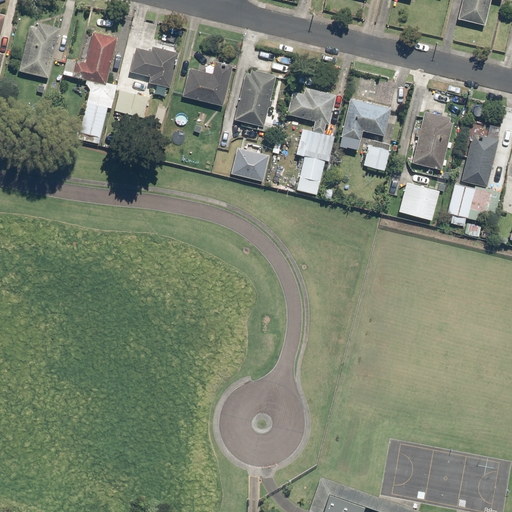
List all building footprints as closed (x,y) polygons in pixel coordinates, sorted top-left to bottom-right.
[(485,24),(490,0),(461,0),(458,18),(485,24)] [(29,25),(18,70),(48,77),(59,27),(38,22),(36,26),(29,25)] [(71,76),(92,81),(78,138),(99,143),(107,106),(111,107),(116,84),(106,81),(116,36),(93,31),(86,62),(67,57),(63,73),(72,75),(71,76)] [(135,46),(130,70),(150,75),(149,81),(170,86),(178,51),(152,45),(150,50),(135,46)] [(189,67),(182,95),(223,104),(232,64),(215,60),(212,73),(189,67)] [(245,72),(234,118),(263,125),(275,74),(251,68),(250,73),(245,72)] [(293,91),(287,113),(315,120),(312,129),(323,132),(325,122),(329,123),(336,94),(305,86),(303,93),(293,91)] [(119,89),(114,109),(145,116),(149,96),(119,89)] [(390,107),(350,97),(341,135),(360,139),(362,129),(384,134),(390,107)] [(208,113),(200,109),(195,123),(203,126),(208,113)] [(424,111),(412,161),(441,168),(452,122),(449,121),(450,117),(424,111)] [(472,132),(461,180),(487,186),(498,138),(472,132)] [(370,137),(364,164),(385,169),(389,150),(388,149),(390,141),(370,137)] [(268,154),(237,146),(231,172),(262,180),(268,154)] [(325,156),(305,152),(296,189),(316,193),(325,156)] [(406,182),(399,210),(431,219),(439,190),(406,182)] [(475,185),(474,187),(455,182),(448,212),(468,217),(492,223),(500,191),(475,185)] [(466,217),(452,214),(450,222),(464,225),(466,217)] [(318,511),(309,509),(307,511),(387,511),(330,492),(323,511),(318,511)]
